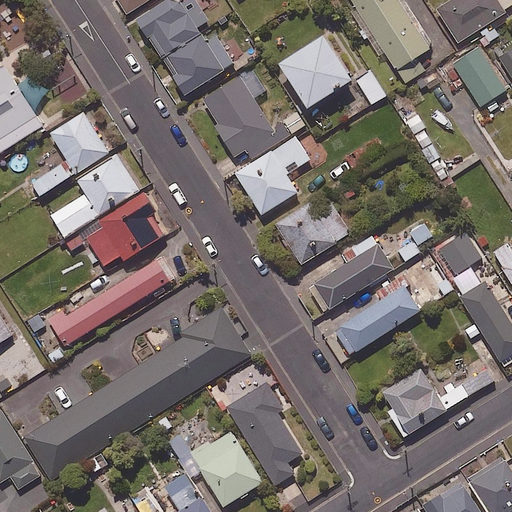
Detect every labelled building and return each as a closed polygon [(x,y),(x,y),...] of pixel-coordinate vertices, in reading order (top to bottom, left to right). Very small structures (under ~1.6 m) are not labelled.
[(147,0),(121,0),(129,12),(147,0)] [(212,21),(198,0),(178,0),(177,1),(176,0),(164,0),(138,17),(162,54),(212,21)] [(434,44),(406,0),(354,0),(405,82),(427,68),(418,54),(434,44)] [(511,0),(447,0),(436,7),(458,41),(511,6),(511,0)] [(355,75),(327,31),(282,59),(311,103),(355,75)] [(211,42),(205,32),(165,58),(187,92),(236,61),(220,37),(211,42)] [(511,44),(497,53),(511,77),(511,44)] [(505,88),(477,45),(453,60),(481,104),(505,88)] [(8,68),(6,63),(0,66),(0,151),(44,123),(8,68)] [(388,94),(372,69),(357,78),(372,103),(388,94)] [(275,125),(241,74),(205,98),(221,122),(217,125),(236,153),(247,146),(254,157),(292,132),(284,120),(275,125)] [(111,149),(86,110),(51,132),(77,171),(111,149)] [(312,157),(297,134),(237,171),(263,212),(299,189),(289,172),(312,157)] [(140,188),(119,153),(79,177),(87,192),(53,213),(65,234),(140,188)] [(65,160),(33,180),(42,195),(75,175),(65,160)] [(146,189),(84,228),(88,234),(106,264),(124,253),(127,257),(167,232),(154,211),(158,208),(146,189)] [(353,229),(326,191),(276,224),(302,263),(353,229)] [(484,255),(467,229),(441,246),(458,272),(484,255)] [(396,267),(374,231),(341,251),(347,261),(317,280),(333,306),(396,267)] [(422,249),(415,239),(397,251),(405,261),(422,249)] [(511,240),(494,252),(511,281),(511,240)] [(177,277),(163,254),(69,312),(65,305),(49,315),(66,343),(177,277)] [(454,287),(441,268),(425,279),(439,298),(454,287)] [(422,307),(402,275),(389,283),(393,290),(336,326),(353,352),(422,307)] [(511,357),(511,317),(488,278),(462,293),(504,362),(511,357)] [(253,352),(222,304),(181,330),(185,335),(26,435),(53,478),(253,352)] [(0,340),(13,332),(0,311),(0,340)] [(437,386),(423,364),(384,389),(395,406),(390,410),(406,434),(495,378),(483,358),(437,386)] [(286,408),(269,381),(229,405),(277,484),(296,472),(289,460),(304,451),(280,412),(286,408)] [(42,474),(3,409),(0,410),(0,479),(0,480),(11,474),(19,488),(42,474)] [(234,426),(194,452),(181,432),(171,439),(195,476),(203,470),(227,507),(269,479),(234,426)] [(511,511),(511,462),(508,455),(472,477),(492,511),(511,511)] [(215,511),(188,469),(160,487),(176,511),(175,511),(215,511)] [(483,511),(463,479),(425,504),(430,511),(483,511)] [(160,511),(164,510),(148,485),(131,496),(141,511),(160,511)]
